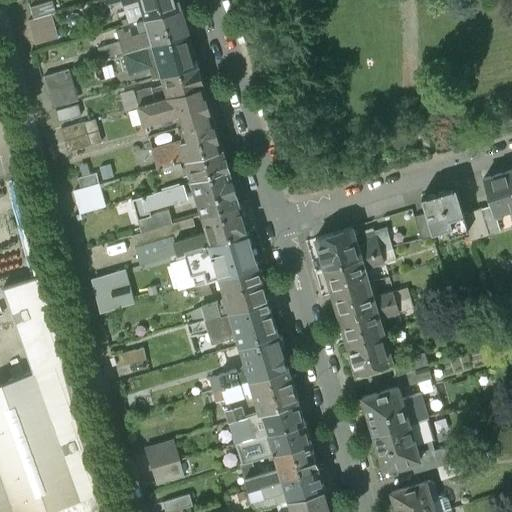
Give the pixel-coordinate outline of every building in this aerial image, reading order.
[(178,0),(108,0),(110,3),(120,0),(123,0),(129,20),(125,22),(126,24),(145,18),(180,8),(178,0)] [(180,8),(145,18),(150,33),(134,38),(132,31),(126,33),(124,27),(119,29),(123,43),(125,51),(188,33),(180,8)] [(57,22),(38,28),(41,39),(60,33),(57,22)] [(125,51),(123,52),(129,72),(149,66),(153,78),(162,75),(197,65),(188,33),(125,51)] [(123,43),(102,49),(105,57),(123,52),(125,51),(123,43)] [(197,65),(162,75),(165,86),(151,90),(154,100),(203,86),(197,65)] [(68,68),(44,75),(52,101),(76,94),(68,68)] [(154,100),(139,105),(145,124),(174,115),(177,127),(212,117),(203,86),(154,100)] [(151,88),(135,92),(139,105),(154,100),(151,90),(151,88)] [(212,117),(177,127),(180,138),(186,158),(222,147),(212,117)] [(95,118),(61,128),(67,151),(102,141),(95,118)] [(180,138),(153,147),(158,166),(168,163),(186,158),(180,138)] [(222,147),(186,158),(192,179),(228,168),(222,147)] [(186,158),(168,163),(170,169),(155,174),(159,189),(192,179),(186,158)] [(228,168),(192,179),(194,186),(203,213),(238,203),(228,168)] [(97,170),(79,176),(82,188),(101,183),(97,170)] [(511,170),(483,179),(492,206),(495,217),(496,217),(496,219),(502,218),(501,215),(508,213),(511,211),(511,170)] [(159,189),(134,196),(144,230),(163,225),(158,208),(152,209),(151,205),(189,194),(187,188),(194,186),(192,179),(159,189)] [(7,184),(0,185),(0,265),(29,258),(7,184)] [(456,187),(422,197),(432,233),(446,229),(449,236),(469,231),(464,215),(456,187)] [(207,231),(173,241),(176,252),(185,250),(246,232),(238,203),(203,213),(207,231)] [(492,206),(481,210),(489,234),(500,231),(496,219),(496,217),(495,217),(492,206)] [(481,210),(464,215),(469,231),(471,239),(489,234),(481,210)] [(144,230),(131,234),(135,247),(180,234),(177,221),(163,225),(144,230)] [(350,227),(316,237),(325,267),(378,252),(374,240),(356,246),(350,227)] [(384,229),(372,232),(374,240),(378,252),(390,248),(384,229)] [(246,232),(185,250),(188,262),(189,262),(204,258),(203,255),(207,254),(208,257),(210,258),(213,257),(219,276),(256,265),(246,232)] [(185,250),(176,252),(180,264),(188,262),(185,250)] [(378,252),(325,267),(332,292),(367,282),(362,268),(381,262),(378,252)] [(256,265),(219,276),(225,296),(222,297),(221,299),(222,302),(218,303),(217,300),(201,305),(205,317),(267,299),(261,280),(263,276),(261,270),(257,268),(256,265)] [(201,271),(192,273),(195,283),(208,280),(206,274),(201,271)] [(93,283),(101,310),(133,300),(124,273),(93,283)] [(105,511),(98,483),(43,274),(4,287),(80,498),(41,511),(105,511)] [(208,280),(195,283),(198,293),(207,291),(209,286),(208,280)] [(367,282),(332,292),(340,317),(392,302),(389,291),(371,296),(367,282)] [(267,299),(205,317),(209,330),(224,326),(223,323),(227,322),(228,325),(230,326),(233,324),(239,344),(277,333),(267,299)] [(392,302),(340,317),(347,342),(381,332),(377,318),(395,312),(392,302)] [(381,332),(347,342),(357,375),(391,365),(381,332)] [(277,333),(239,344),(245,363),(241,365),(241,367),(242,370),(237,371),(236,369),(218,374),(222,386),(287,367),(281,347),(283,343),(281,337),(277,335),(277,333)] [(221,339),(212,341),(215,351),(228,347),(226,342),(221,339)] [(143,344),(121,350),(124,361),(145,356),(143,344)] [(228,347),(215,351),(218,361),(227,359),(227,358),(229,354),(230,354),(228,347)] [(424,353),(397,361),(400,372),(402,372),(428,364),(424,353)] [(428,364),(402,372),(405,384),(432,377),(428,364)] [(287,367),(222,386),(226,399),(243,393),(242,390),(247,389),(248,392),(250,393),(253,392),(259,412),(262,411),(297,401),(287,367)] [(398,385),(362,395),(373,432),(428,416),(421,392),(401,397),(398,385)] [(297,401),(262,411),(268,432),(304,422),(297,401)] [(236,408),(226,410),(229,421),(243,417),(241,410),(240,410),(236,408)] [(428,416),(373,432),(384,467),(412,459),(419,458),(417,453),(434,449),(431,438),(434,437),(428,416)] [(243,417),(229,421),(235,442),(236,442),(249,438),(243,417)] [(249,438),(236,442),(242,463),(251,460),(274,453),(310,443),(304,422),(268,432),(249,438)] [(173,441),(145,449),(150,467),(151,466),(179,458),(173,441)] [(310,443),(274,453),(278,467),(282,478),(317,468),(310,443)] [(434,449),(417,453),(419,458),(412,459),(415,471),(452,460),(447,445),(434,449)] [(179,458),(151,466),(156,482),(183,474),(179,458)] [(278,467),(255,473),(251,460),(242,463),(240,463),(247,488),(282,478),(278,467)] [(282,478),(247,488),(250,500),(286,490),(288,499),(324,489),(317,468),(282,478)] [(425,481),(391,491),(397,511),(432,511),(434,511),(431,503),(425,481)] [(330,511),(331,511),(324,489),(288,499),(292,511),(330,511)] [(188,493),(162,500),(165,511),(192,504),(188,493)] [(448,498),(431,503),(434,511),(450,507),(448,498)]
